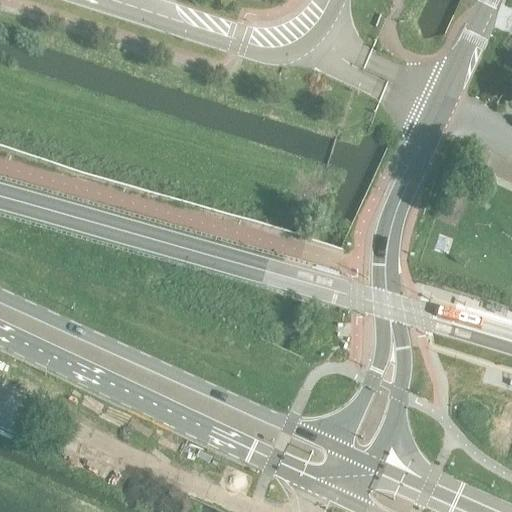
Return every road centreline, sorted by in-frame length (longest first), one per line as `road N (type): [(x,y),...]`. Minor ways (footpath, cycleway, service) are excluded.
road 1 (secondary): [(340,452),(0,296)]
road 2 (secondary): [(0,337),(327,484)]
road 3 (unclassified): [(103,0),(261,48),(300,49),(317,35)]
road 4 (unclassified): [(391,316),(389,233),(441,107)]
road 5 (unclassified): [(376,468),(404,370),(391,316)]
road 6 (unclassified): [(391,316),(340,452)]
road 7 (unclassified): [(317,35),(361,73),(441,107)]
